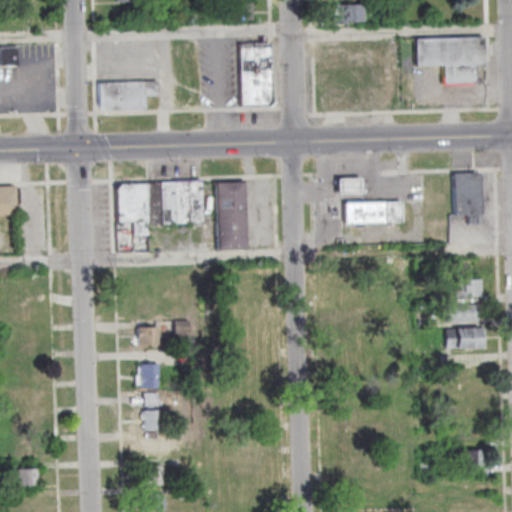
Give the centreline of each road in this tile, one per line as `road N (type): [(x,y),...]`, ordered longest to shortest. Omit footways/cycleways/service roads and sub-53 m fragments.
road 1 (residential): [(91,511),(74,0)]
road 2 (secondary): [(511,134),(0,150)]
road 3 (residential): [(300,511),(288,0)]
road 4 (residential): [(511,193),(506,0)]
